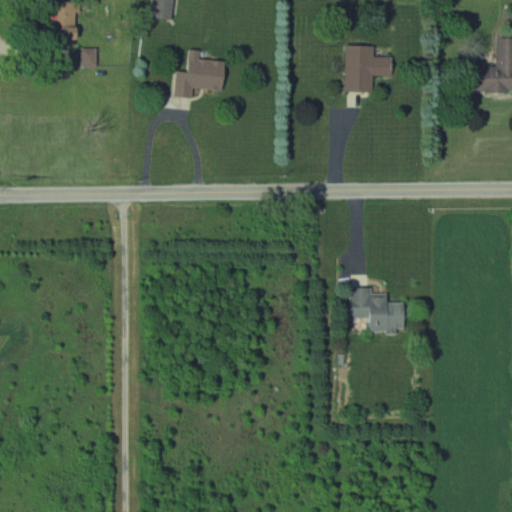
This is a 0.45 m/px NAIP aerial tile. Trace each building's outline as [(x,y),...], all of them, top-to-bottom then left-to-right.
[(155,0),(155,18),(176,18),(175,0),(155,0)] [(511,38),(500,38),(499,66),(479,66),(478,92),(511,91),(511,38)] [(377,46),(348,45),(347,92),(375,92),(375,75),(394,76),(394,57),(377,57),(377,46)] [(189,71),(177,71),(175,96),(195,97),(196,88),(228,91),(230,61),(202,59),(203,51),(191,50),(189,71)] [(407,302),(390,303),(390,292),(374,292),(374,287),(352,288),(353,318),(373,318),(373,332),(407,331),(407,302)]
